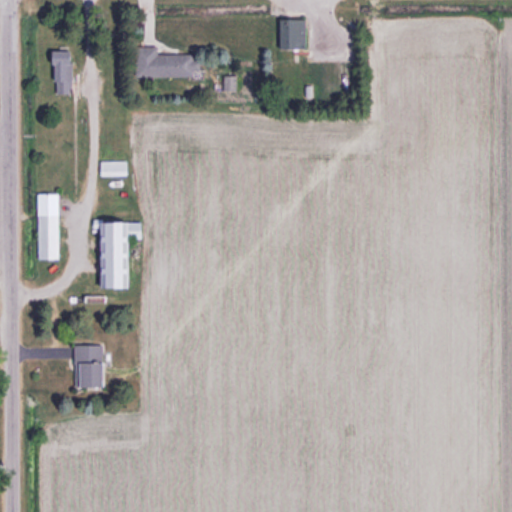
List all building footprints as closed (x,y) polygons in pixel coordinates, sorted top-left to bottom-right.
[(305,48),(305,18),(275,18),(275,48),(305,48)] [(163,47),(146,47),(146,77),(200,77),(200,54),(163,54),(163,47)] [(77,94),(79,52),(57,51),(55,93),(77,94)] [(63,193),(41,193),(41,259),(63,259),(63,193)] [(140,239),(149,240),(149,222),(107,221),(107,289),(140,289),(140,239)] [(110,388),(110,345),(77,345),(77,388),(110,388)]
